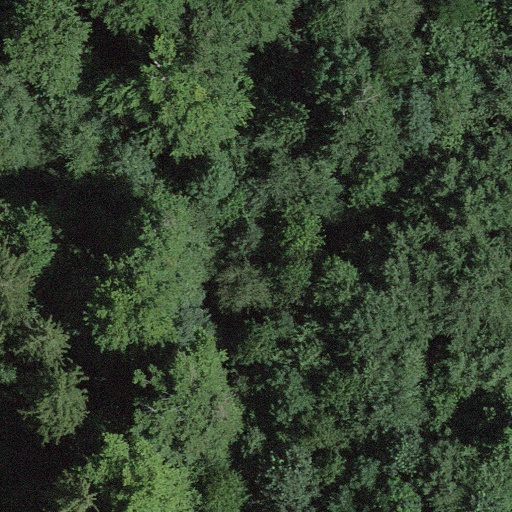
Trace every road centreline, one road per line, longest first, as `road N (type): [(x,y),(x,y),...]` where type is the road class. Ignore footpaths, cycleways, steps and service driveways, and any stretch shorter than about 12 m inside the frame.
road 1 (track): [(262,511),(145,141)]
road 2 (track): [(145,141),(100,0)]
